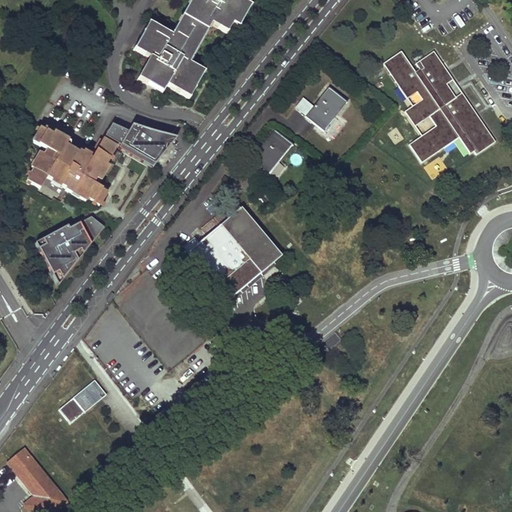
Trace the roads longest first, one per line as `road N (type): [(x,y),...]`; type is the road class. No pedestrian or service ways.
road 1 (tertiary): [(0,425),(334,0)]
road 2 (tertiary): [(314,0),(79,295),(0,408)]
road 3 (residential): [(484,255),(372,290),(109,511)]
road 4 (residential): [(344,511),(499,277)]
